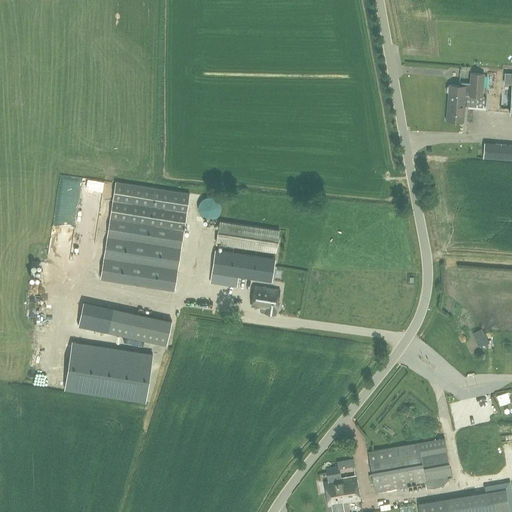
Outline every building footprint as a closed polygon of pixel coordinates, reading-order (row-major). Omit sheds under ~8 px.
[(459,84),(449,83),(446,120),(463,121),(465,94),(468,95),(483,96),(485,73),(470,72),(469,83),(459,82),(459,84)] [(511,144),(484,142),(483,158),(511,160),(511,144)] [(59,174),(53,236),(69,237),(72,197),(77,198),(77,192),(97,193),(98,177),(59,174)] [(100,279),(174,290),(190,193),(115,181),(100,279)] [(76,221),(89,222),(90,213),(96,214),(97,198),(78,196),(76,221)] [(221,210),(221,208),(221,207),(220,206),(220,204),(219,203),(219,202),(218,201),(217,200),(216,199),(215,198),(214,198),(213,197),(211,197),(210,197),(209,197),(207,197),(206,197),(205,198),(204,198),(202,199),(201,200),(201,201),(200,202),(199,203),(199,204),(198,206),(198,207),(198,208),(198,210),(198,211),(199,212),(199,213),(200,215),(201,216),(201,217),(202,217),(204,218),(205,219),(206,219),(207,220),(209,220),(210,220),(211,220),(213,219),(214,219),(215,218),(216,218),(217,217),(218,216),(219,215),(219,213),(220,212),(220,211),(221,210)] [(276,253),(280,230),(219,221),(216,243),(276,253)] [(275,259),(215,250),(211,273),(272,282),(275,259)] [(261,312),(276,314),(279,290),(255,286),(252,306),(261,308),(261,312)] [(172,320),(112,308),(107,331),(166,344),(172,320)] [(69,313),(68,326),(79,326),(80,314),(69,313)] [(152,354),(72,341),(64,388),(145,400),(152,354)] [(469,417),(481,415),(479,403),(467,405),(469,417)] [(453,410),(454,421),(466,420),(464,408),(453,410)] [(491,433),(459,435),(461,465),(472,464),(472,470),(495,469),(496,478),(498,478),(496,444),(491,444),(491,433)] [(451,477),(444,437),(419,442),(426,481),(451,477)] [(367,451),(375,490),(426,481),(419,442),(367,451)] [(341,479),(339,465),(326,467),(328,476),(329,481),(325,481),(329,505),(332,505),(333,511),(342,511),(341,503),(360,500),(356,476),(341,479)] [(488,506),(489,511),(509,511),(508,502),(498,504),(498,503),(488,504),(488,506)]
